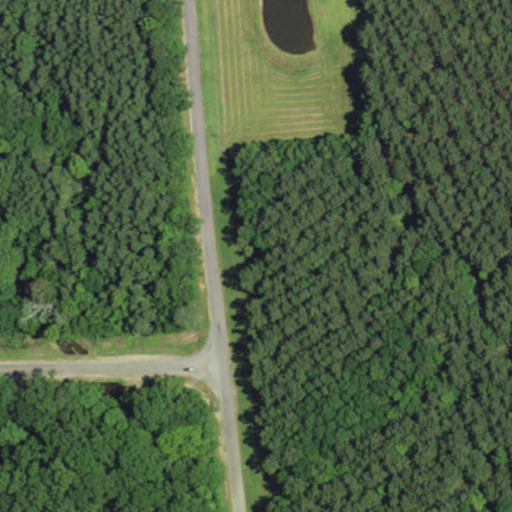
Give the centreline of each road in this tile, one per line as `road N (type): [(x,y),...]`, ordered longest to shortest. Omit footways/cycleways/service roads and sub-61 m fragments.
road 1 (residential): [(237,511),(185,0)]
road 2 (residential): [(0,371),(220,368)]
